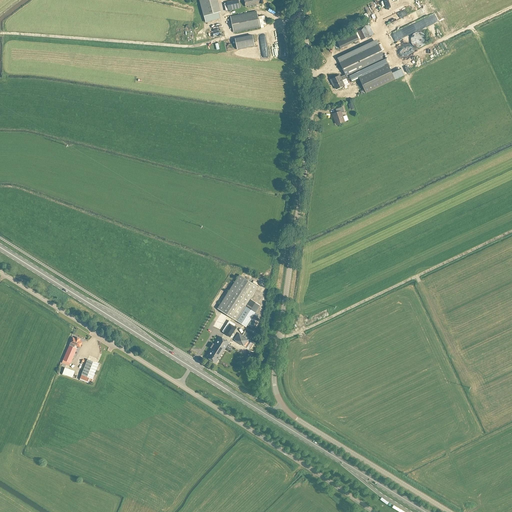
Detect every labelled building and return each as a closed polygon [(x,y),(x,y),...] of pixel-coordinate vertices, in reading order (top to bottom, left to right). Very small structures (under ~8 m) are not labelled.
[(199,0),(204,16),(218,12),(215,0),(199,0)] [(260,27),(256,11),(230,17),(233,32),(260,27)] [(385,24),(399,18),(397,14),(383,20),(385,24)] [(406,16),(395,20),(398,27),(409,23),(407,19),(408,19),(406,16)] [(368,24),(365,26),(356,30),(361,40),(369,36),(373,34),(368,24)] [(417,46),(423,44),(419,30),(409,33),(413,43),(415,43),(417,46)] [(340,48),(358,40),(355,32),(337,41),(340,48)] [(252,37),(235,40),(237,49),(254,46),(252,37)] [(391,43),(394,49),(409,44),(406,38),(391,43)] [(387,63),(386,60),(377,42),(338,60),(345,75),(340,77),(339,75),(330,80),(332,84),(333,83),(336,89),(344,85),(342,80),(347,78),(350,77),(352,80),(358,77),(366,93),(395,79),(387,63)] [(415,60),(426,55),(424,51),(413,56),(415,60)] [(334,118),(335,119),(335,120),(336,124),(344,121),(341,112),(344,112),(342,107),(335,109),(336,112),(332,114),(334,118)] [(245,306),(258,286),(239,274),(217,308),(246,327),(255,312),(245,306)] [(319,312),(303,318),(306,325),(322,319),(319,312)] [(223,333),(230,337),(236,328),(230,323),(223,333)] [(242,335),(239,334),(239,333),(234,340),(249,349),(253,342),(249,340),(252,336),(245,331),(242,335)] [(212,349),(206,357),(216,363),(229,342),(219,336),(214,344),(211,342),(209,347),(212,349)] [(70,343),(63,360),(61,363),(69,366),(77,348),(72,347),(73,344),(79,347),(82,342),(79,341),(80,339),(76,337),(75,339),(73,338),(70,343)] [(253,352),(248,350),(245,361),(250,363),(253,352)] [(87,359),(81,374),(79,380),(90,384),(98,364),(87,359)] [(71,376),(74,369),(64,366),(61,373),(71,376)]
